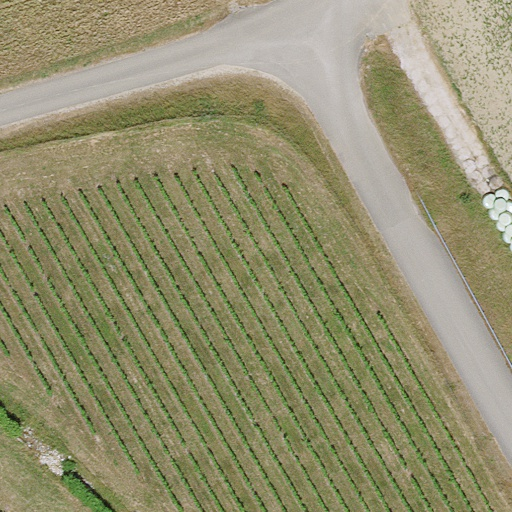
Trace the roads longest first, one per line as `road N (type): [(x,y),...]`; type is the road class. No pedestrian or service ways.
road 1 (unclassified): [(511,418),(399,225),(320,56),(270,26)]
road 2 (unclassified): [(270,26),(0,106)]
